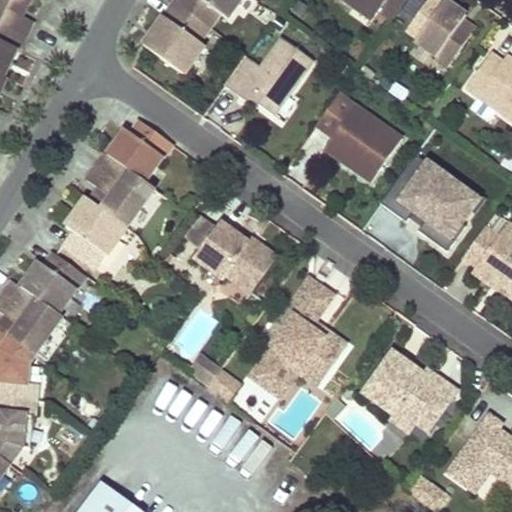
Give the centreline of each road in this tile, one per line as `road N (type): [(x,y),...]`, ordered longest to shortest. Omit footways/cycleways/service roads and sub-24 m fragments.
road 1 (residential): [(79,51),(511,364)]
road 2 (residential): [(0,206),(79,51)]
